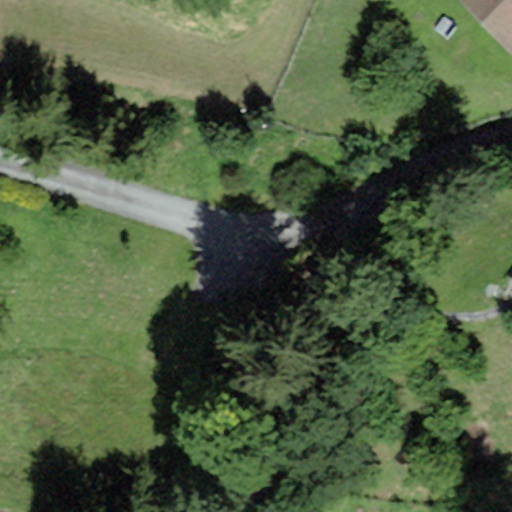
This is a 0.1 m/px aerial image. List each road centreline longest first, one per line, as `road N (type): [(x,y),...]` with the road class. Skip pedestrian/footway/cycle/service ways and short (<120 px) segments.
road 1 (residential): [(0,158),(330,243),(511,172)]
road 2 (track): [(249,511),(330,243)]
